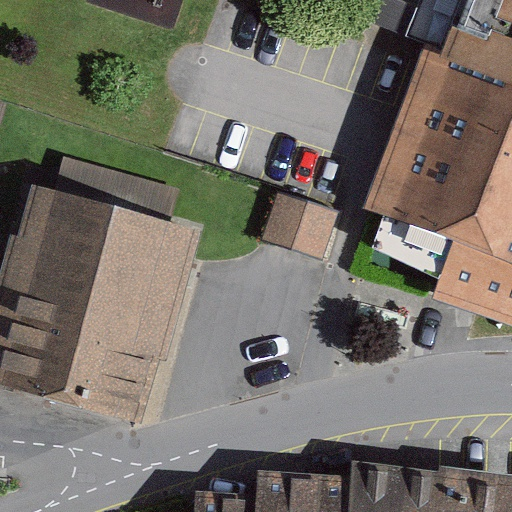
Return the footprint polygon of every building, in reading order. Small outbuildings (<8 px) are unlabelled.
[(511,0),(372,0),(366,18),(438,46),(432,61),(511,89),(511,0)] [(511,89),(432,61),(430,66),(376,208),(378,209),(458,239),(439,290),(480,305),(511,317),(511,89)] [(61,173),(56,191),(170,223),(172,215),(180,190),(65,158),(61,173)] [(56,191),(38,186),(10,289),(0,323),(0,385),(134,422),(152,357),(160,359),(195,230),(170,223),(56,191)] [(339,212),(277,192),(276,194),(261,240),(293,250),(323,260),(339,212)] [(349,511),(511,511),(511,476),(438,467),(439,472),(353,462),(350,486),(349,511)] [(349,511),(350,486),(256,481),(255,499),(196,495),(195,511),(349,511)]
